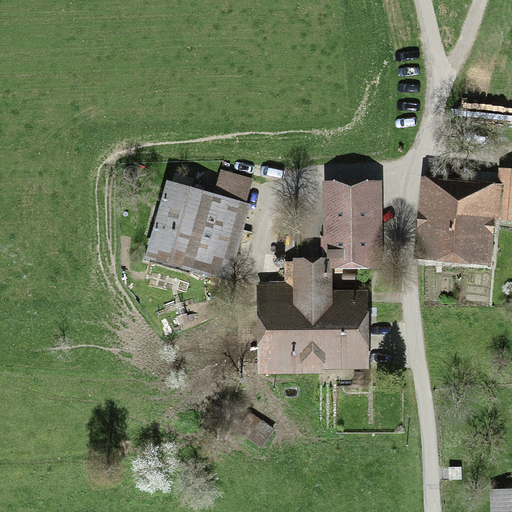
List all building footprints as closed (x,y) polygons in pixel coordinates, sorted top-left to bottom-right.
[(426,179),(419,250),(489,256),(493,217),(502,217),(511,218),(511,170),(506,170),(504,186),(426,179)] [(224,277),(251,181),(222,172),(215,196),(172,184),(152,256),(224,277)] [(290,261),(290,284),(265,284),(265,370),(321,370),(321,357),(359,356),(358,290),(332,291),(332,262),(376,262),(375,186),(330,186),(331,231),(299,232),(299,261),(290,261)] [(249,412),(238,427),(263,446),(274,431),(249,412)] [(449,467),(450,479),(461,479),(461,467),(449,467)] [(511,511),(511,490),(493,491),(493,511),(511,511)]
